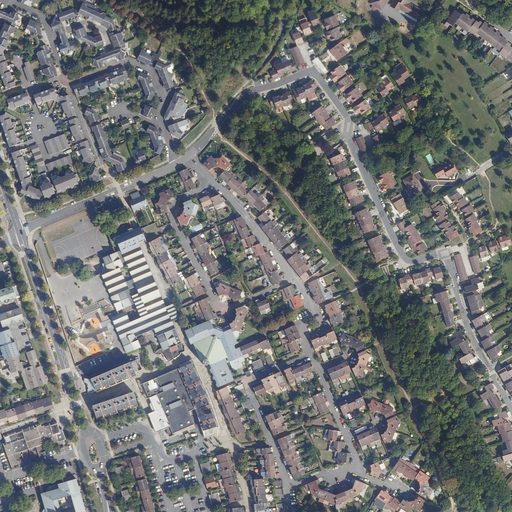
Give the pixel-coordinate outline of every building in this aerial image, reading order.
[(371,0),(370,3),(372,4),(375,6),(381,10),(387,0),(371,0)] [(393,0),(394,0),(393,2),(400,6),(399,9),(417,20),(421,22),(428,27),(433,18),(409,3),(410,0),(393,0)] [(87,8),(93,11),(95,7),(84,1),(83,3),(86,5),(87,8)] [(398,11),(399,9),(400,6),(393,2),(390,6),(398,11)] [(89,19),(93,11),(87,8),(86,5),(83,3),(79,13),(86,17),(89,19)] [(416,21),(417,20),(399,9),(398,11),(416,21)] [(455,23),(461,14),(455,10),(446,22),(449,24),(452,26),(455,23)] [(105,16),(106,14),(104,13),(100,14),(93,11),(89,19),(93,21),(94,20),(102,24),(105,16)] [(9,21),(7,25),(14,28),(16,25),(14,24),(15,22),(19,20),(18,17),(19,14),(14,12),(13,14),(11,14),(10,14),(9,15),(8,15),(5,13),(3,18),(9,21)] [(319,22),(316,14),(315,12),(308,15),(311,21),(313,25),(319,22)] [(464,16),(461,14),(455,23),(457,25),(460,28),(468,18),(469,17),(465,14),(464,16)] [(323,23),(325,26),(326,29),(338,24),(335,15),(324,19),(325,22),(323,23)] [(117,34),(121,33),(119,28),(116,29),(113,20),(105,16),(102,24),(101,25),(109,28),(110,31),(115,29),(116,31),(117,34)] [(470,20),(468,18),(460,28),(464,30),(467,32),(468,30),(475,21),(472,19),(470,20)] [(35,35),(41,33),(38,23),(34,22),(30,20),(26,29),(33,32),(35,35)] [(65,33),(61,22),(59,22),(54,20),(52,24),(51,25),(53,30),(55,29),(56,30),(57,31),(58,30),(59,33),(60,34),(65,33)] [(300,24),(304,34),(311,31),(309,27),(307,22),(307,21),(300,24)] [(478,23),(475,21),(468,30),(471,33),(474,35),(475,34),(483,24),(479,21),(478,23)] [(484,22),(483,24),(475,34),(478,36),(482,38),(489,29),(486,27),(487,25),(484,22)] [(5,24),(1,34),(9,38),(11,35),(14,33),(16,29),(14,28),(7,25),(5,24)] [(83,41),(87,43),(90,36),(87,35),(84,27),(75,30),(73,34),(76,40),(76,41),(82,44),(83,41)] [(341,36),(337,27),(327,32),(325,33),(326,36),(327,39),(329,38),(331,41),(341,36)] [(490,27),(489,29),(482,38),(484,40),(488,43),(495,33),(492,31),(493,30),(490,27)] [(303,41),(301,36),(299,31),(293,34),(296,44),(303,41)] [(496,32),(495,33),(488,43),(491,45),(494,47),(501,38),(498,36),(499,34),(496,32)] [(117,46),(123,44),(121,40),(123,37),(121,33),(117,34),(111,36),(114,47),(117,46)] [(1,34),(0,35),(0,45),(5,48),(7,49),(8,45),(8,41),(9,38),(1,34)] [(96,47),(104,44),(101,35),(93,38),(90,36),(87,43),(96,47)] [(502,36),(501,38),(494,47),(497,49),(500,52),(507,43),(504,40),(505,38),(502,36)] [(69,42),(66,37),(61,38),(62,41),(63,43),(61,43),(61,44),(62,46),(59,47),(61,52),(63,51),(67,53),(68,49),(70,49),(71,49),(73,49),(75,48),(72,41),(69,42)] [(347,38),(340,43),(343,47),(350,42),(347,38)] [(125,47),(124,43),(123,44),(117,46),(118,50),(109,53),(111,58),(113,57),(115,57),(116,58),(117,58),(119,58),(120,60),(124,58),(123,56),(125,53),(122,51),(121,49),(125,47)] [(343,47),(340,43),(330,50),(337,60),(347,53),(347,52),(348,51),(347,50),(347,49),(346,48),(345,48),(344,47),(343,47)] [(510,45),(507,43),(500,52),(499,53),(502,56),(505,58),(507,55),(509,52),(511,50),(511,49),(509,46),(510,45)] [(38,60),(50,56),(48,52),(46,45),(40,47),(36,49),(38,53),(37,55),(38,60)] [(152,67),(157,55),(153,53),(152,57),(146,54),(145,51),(142,50),(137,59),(142,61),(145,63),(145,64),(152,67)] [(106,60),(107,59),(105,54),(99,56),(98,53),(90,56),(92,59),(93,59),(94,61),(92,64),(96,66),(97,68),(102,67),(101,64),(103,64),(103,62),(103,61),(106,60)] [(169,74),(166,67),(166,66),(158,63),(160,60),(159,59),(160,56),(157,55),(152,67),(157,69),(159,74),(160,77),(161,77),(169,74)] [(44,69),(54,66),(51,59),(50,56),(38,60),(40,64),(43,65),(44,69)] [(328,71),(317,57),(312,60),(325,73),(328,71)] [(288,59),(281,62),(285,72),(289,71),(292,69),(293,70),(296,69),(295,66),(293,62),(290,63),(288,59)] [(270,71),(272,76),(273,78),(279,76),(279,75),(283,73),(285,72),(281,62),(274,65),(276,69),(270,71)] [(8,66),(0,68),(0,73),(2,80),(12,76),(10,72),(12,69),(10,65),(8,66)] [(334,77),(331,79),(334,83),(346,74),(340,65),(331,72),(333,75),(334,77)] [(49,80),(57,76),(55,71),(54,66),(44,69),(42,70),(44,75),(47,76),(49,80)] [(403,80),(409,76),(403,67),(397,72),(398,73),(403,80)] [(121,70),(115,73),(119,83),(123,82),(124,79),(128,77),(125,69),(121,70)] [(111,74),(105,76),(108,85),(109,85),(111,84),(114,85),(119,83),(115,73),(111,74)] [(146,75),(140,73),(137,79),(141,81),(143,88),(152,85),(149,77),(146,75)] [(165,89),(174,86),(173,85),(171,79),(172,76),(171,73),(169,74),(161,77),(163,81),(164,85),(163,86),(165,89)] [(403,80),(398,73),(393,77),(397,84),(398,86),(404,81),(403,80)] [(12,76),(2,80),(6,90),(16,87),(14,83),(16,80),(14,75),(12,76)] [(387,79),(384,75),(378,79),(380,82),(381,83),(387,79)] [(102,77),(94,80),(97,89),(100,88),(104,89),(109,87),(108,85),(105,76),(102,77)] [(341,87),(338,89),(341,93),(353,84),(348,76),(338,82),(340,85),(341,87)] [(387,91),(393,87),(387,79),(381,83),(387,91)] [(89,82),(84,84),(87,93),(90,92),(93,93),(98,91),(97,89),(94,80),(89,82)] [(313,83),(312,81),(309,82),(309,83),(306,85),(303,86),(303,87),(307,95),(313,93),(312,89),(315,87),(318,86),(315,82),(313,83)] [(389,93),(387,91),(381,83),(380,82),(375,86),(383,97),(389,93)] [(73,88),(77,96),(81,95),(84,97),(88,95),(87,93),(84,84),(79,85),(73,88)] [(152,85),(143,88),(146,96),(145,99),(149,101),(151,102),(155,92),(154,89),(152,85)] [(300,99),(307,97),(307,95),(303,87),(300,88),(296,90),(296,89),(292,90),(295,97),(299,95),(300,99)] [(54,88),(44,92),(48,101),(52,100),(56,102),(61,104),(63,108),(72,105),(69,95),(67,96),(66,95),(63,93),(61,96),(60,96),(58,95),(59,92),(56,91),(56,90),(55,90),(54,88)] [(356,88),(344,97),(346,100),(350,98),(351,100),(353,102),(362,96),(356,88)] [(182,107),(185,109),(187,105),(184,103),(183,100),(184,97),(182,96),(181,93),(180,90),(176,92),(173,98),(171,103),(182,107)] [(48,101),(44,92),(34,96),(38,107),(42,106),(44,103),(48,101)] [(283,106),(283,107),(290,104),(289,100),(292,98),(289,92),(286,93),(286,94),(283,95),(279,97),(283,106)] [(27,93),(17,97),(20,106),(25,105),(28,106),(31,105),(27,93)] [(418,97),(417,94),(411,98),(415,105),(416,107),(422,103),(418,97)] [(283,106),(279,97),(279,96),(276,97),(272,98),(272,97),(269,99),(271,106),(275,104),(276,108),(276,109),(283,106)] [(415,105),(411,98),(410,96),(403,100),(404,101),(409,109),(415,105)] [(20,106),(17,97),(7,100),(7,102),(5,107),(14,111),(16,108),(20,106)] [(362,115),(371,108),(365,100),(353,109),(355,112),(358,110),(360,112),(362,115)] [(166,121),(169,120),(169,119),(170,116),(171,115),(173,116),(175,116),(177,113),(179,112),(182,107),(171,103),(168,111),(165,117),(166,121)] [(395,110),(399,117),(405,113),(400,104),(394,108),(395,110)] [(76,115),(72,105),(63,108),(64,113),(63,116),(64,120),(76,115)] [(87,116),(90,124),(99,121),(98,117),(97,114),(96,113),(91,111),(90,110),(92,105),(91,105),(88,106),(86,112),(84,115),(87,116)] [(145,113),(144,116),(152,120),(154,115),(157,110),(149,106),(146,105),(144,110),(145,113)] [(316,119),(327,112),(325,108),(324,109),(322,106),(312,113),(316,119)] [(394,122),(400,119),(399,117),(395,110),(389,113),(390,115),(391,117),(394,122)] [(0,118),(3,127),(12,123),(11,119),(12,116),(3,112),(1,115),(0,114),(0,118)] [(321,125),(322,124),(325,122),(330,118),(328,115),(329,114),(327,112),(316,119),(321,125)] [(389,123),(384,116),(383,114),(377,118),(377,119),(382,127),(386,125),(389,123)] [(322,124),(326,130),(336,123),(334,120),(335,120),(332,117),(330,118),(325,122),(322,124)] [(71,132),(81,128),(77,118),(65,123),(67,127),(70,128),(71,132)] [(377,132),(383,128),(382,127),(377,119),(371,123),(372,125),(374,128),(377,132)] [(15,122),(12,123),(3,127),(6,137),(15,134),(14,129),(15,129),(16,127),(15,122)] [(171,134),(180,139),(183,132),(179,131),(177,123),(174,125),(168,127),(170,133),(171,134)] [(94,131),(97,139),(107,135),(106,133),(103,131),(100,124),(92,127),(93,131),(94,131)] [(152,141),(161,138),(160,134),(159,130),(149,126),(147,132),(150,134),(152,141)] [(85,139),(81,128),(71,132),(73,136),(71,139),(73,143),(85,139)] [(17,138),(15,134),(6,137),(10,147),(21,143),(20,139),(17,138)] [(99,148),(101,151),(109,148),(107,142),(108,139),(107,135),(97,139),(100,147),(99,148)] [(160,155),(160,154),(164,145),(163,142),(161,138),(152,141),(155,149),(154,152),(160,155)] [(80,151),(82,155),(91,151),(88,141),(76,145),(77,149),(80,151)] [(104,159),(113,164),(116,157),(113,156),(112,156),(109,148),(101,151),(104,159)] [(15,164),(25,161),(23,157),(24,156),(25,154),(24,150),(11,153),(15,164)] [(84,159),(83,162),(89,165),(90,162),(95,161),(91,151),(82,155),(84,159)] [(137,165),(147,161),(143,151),(138,152),(137,155),(133,156),(137,165)] [(346,160),(344,157),(343,157),(341,153),(331,158),(334,165),(346,160)] [(210,156),(202,164),(209,172),(213,167),(216,167),(216,159),(213,159),(210,156)] [(219,159),(216,159),(216,167),(220,167),(224,171),(225,170),(230,164),(222,156),(219,159)] [(128,169),(125,161),(120,159),(116,157),(113,164),(116,165),(119,173),(128,169)] [(346,160),(334,165),(335,167),(337,172),(348,167),(346,164),(347,163),(346,160)] [(26,165),(25,161),(15,164),(19,175),(31,171),(29,166),(26,165)] [(452,163),(442,169),(447,177),(457,171),(452,163)] [(92,184),(101,180),(98,172),(99,169),(93,167),(89,176),(92,184)] [(348,167),(337,172),(340,179),(352,174),(350,170),(349,170),(348,167)] [(65,176),(63,177),(68,189),(70,188),(72,189),(74,188),(75,186),(78,185),(72,169),(67,171),(65,176)] [(188,172),(187,169),(179,172),(181,177),(178,178),(180,183),(194,177),(193,173),(190,175),(188,172)] [(227,184),(233,178),(235,175),(231,171),(229,173),(225,170),(224,171),(219,176),(222,179),(224,181),(222,183),(225,186),(227,184)] [(32,175),(31,171),(19,175),(22,185),(29,183),(32,182),(30,178),(32,175)] [(377,178),(380,182),(381,181),(382,183),(386,190),(395,184),(387,172),(377,178)] [(420,187),(413,174),(403,180),(411,193),(420,187)] [(68,189),(63,177),(62,178),(57,176),(52,177),(58,193),(62,191),(64,192),(66,192),(66,190),(68,189)] [(196,181),(194,177),(180,183),(182,188),(185,187),(187,192),(195,189),(193,183),(193,182),(196,181)] [(232,193),(243,183),(239,179),(236,181),(233,178),(227,184),(229,186),(231,188),(229,191),(232,193)] [(40,187),(41,189),(45,198),(47,198),(49,199),(51,198),(52,195),(55,194),(49,179),(44,181),(42,186),(40,187)] [(356,184),(355,180),(343,186),(346,193),(357,188),(355,184),(356,184)] [(30,186),(29,183),(22,185),(19,186),(20,191),(19,192),(30,197),(34,188),(30,186)] [(245,196),(248,193),(244,189),(247,186),(243,183),(232,193),(235,196),(237,194),(239,196),(242,199),(245,196)] [(38,190),(34,188),(30,197),(40,202),(41,200),(45,198),(41,189),(38,190)] [(347,194),(349,200),(361,194),(360,191),(358,191),(357,188),(346,193),(347,194)] [(160,197),(159,200),(167,203),(168,200),(174,198),(170,189),(159,193),(160,197)] [(250,206),(261,196),(257,191),(254,194),(251,190),(248,193),(245,196),(248,199),(249,201),(247,203),(250,206)] [(138,191),(134,193),(141,208),(148,204),(144,195),(140,196),(138,191)] [(214,206),(209,195),(208,192),(204,194),(206,197),(203,198),(199,199),(203,207),(208,205),(209,208),(214,206)] [(458,192),(451,196),(450,197),(453,203),(455,202),(462,198),(458,192)] [(132,200),(129,201),(133,211),(141,208),(134,193),(130,195),(132,200)] [(223,202),(225,200),(219,195),(217,195),(215,196),(215,195),(213,195),(213,194),(209,195),(214,206),(215,209),(219,207),(218,204),(223,202)] [(361,194),(349,200),(352,206),(363,201),(362,198),(363,197),(361,194)] [(408,209),(399,194),(391,199),(400,214),(408,209)] [(264,199),(261,196),(250,206),(253,209),(255,207),(257,209),(260,212),(266,205),(262,201),(264,199)] [(467,203),(463,197),(462,198),(455,202),(459,208),(461,207),(467,203)] [(167,203),(159,200),(158,203),(155,204),(159,215),(167,212),(168,211),(166,206),(167,203)] [(192,202),(190,200),(183,203),(184,206),(182,211),(191,215),(195,204),(192,202)] [(440,204),(438,201),(431,205),(437,215),(444,211),(445,210),(442,204),(440,204)] [(466,216),(474,211),(470,205),(463,209),(461,210),(465,216),(466,216)] [(355,213),(358,220),(370,215),(369,211),(367,212),(366,208),(355,213)] [(191,215),(182,211),(180,216),(177,217),(180,225),(183,224),(187,225),(190,216),(191,215)] [(444,211),(437,215),(435,216),(439,222),(445,219),(448,217),(444,211)] [(262,228),(271,221),(274,218),(270,214),(267,216),(264,212),(258,217),(260,220),(262,223),(259,225),(262,228)] [(475,221),(477,220),(473,214),(468,217),(465,219),(469,225),(475,221)] [(370,215),(358,220),(360,225),(361,227),(372,222),(371,218),(372,218),(370,215)] [(242,216),(230,221),(230,223),(232,223),(232,225),(233,225),(234,228),(235,228),(235,230),(235,232),(238,230),(246,227),(245,224),(246,223),(245,221),(244,219),(243,219),(242,216)] [(266,233),(278,224),(275,221),(274,220),(272,222),(271,221),(262,228),(264,231),(266,233)] [(448,220),(446,221),(438,225),(442,232),(444,231),(451,226),(448,220)] [(403,221),(397,224),(401,230),(403,229),(405,232),(407,235),(415,230),(412,224),(407,226),(403,221)] [(467,226),(471,232),(474,236),(482,232),(475,221),(469,225),(467,226)] [(372,222),(361,227),(364,233),(370,231),(376,228),(375,225),(374,225),(372,222)] [(270,238),(279,231),(278,230),(280,228),(280,227),(278,224),(266,233),(268,236),(270,238)] [(451,226),(444,231),(448,237),(457,232),(453,226),(451,226)] [(247,230),(246,227),(238,230),(240,235),(237,236),(239,241),(245,238),(253,235),(252,232),(249,233),(247,230)] [(421,239),(415,230),(407,235),(409,238),(411,241),(408,243),(410,246),(416,242),(421,239)] [(273,242),(274,244),(286,235),(284,232),(282,232),(280,233),(279,231),(270,238),(273,242)] [(162,308),(165,303),(156,282),(150,280),(145,282),(142,275),(151,271),(139,242),(137,242),(133,232),(116,240),(119,247),(120,250),(102,258),(104,263),(102,264),(103,265),(103,272),(101,274),(111,297),(104,299),(111,304),(113,307),(115,306),(117,311),(135,304),(140,318),(130,322),(126,320),(122,313),(111,317),(127,353),(141,347),(137,336),(154,329),(161,346),(162,348),(163,350),(181,343),(182,342),(172,321),(168,322),(162,308)] [(201,239),(199,234),(191,238),(193,242),(194,245),(192,246),(194,250),(204,244),(207,242),(204,238),(201,239)] [(255,238),(253,235),(245,238),(247,243),(244,244),(246,249),(252,247),(261,243),(259,240),(256,241),(255,238)] [(279,249),(288,242),(287,241),(288,239),(289,237),(287,236),(286,235),(274,244),(276,246),(279,249)] [(367,241),(370,247),(382,243),(380,239),(381,238),(380,235),(367,241)] [(501,248),(511,245),(509,236),(506,238),(505,236),(498,238),(498,240),(501,248)] [(160,239),(159,237),(149,243),(150,246),(150,247),(151,251),(162,245),(160,241),(161,241),(160,239)] [(177,237),(169,241),(171,245),(179,240),(177,237)] [(491,253),(498,251),(497,249),(495,241),(488,243),(488,245),(491,253)] [(204,244),(194,250),(195,252),(198,251),(200,254),(201,257),(209,253),(206,248),(209,246),(207,242),(204,244)] [(418,254),(423,251),(427,249),(423,243),(418,245),(416,242),(410,246),(412,249),(415,248),(416,250),(418,254)] [(262,246),(261,243),(252,247),(254,251),(251,253),(253,258),(256,257),(268,252),(266,248),(263,249),(262,246)] [(287,260),(296,253),(299,251),(292,243),(283,250),(285,253),(287,255),(285,257),(287,260)] [(371,249),(374,254),(386,249),(384,245),(383,246),(382,243),(370,247),(371,249)] [(162,245),(151,251),(153,254),(155,254),(156,257),(167,252),(165,248),(164,249),(162,245)] [(480,254),(481,258),(488,256),(485,246),(478,248),(480,254)] [(386,249),(374,254),(374,255),(377,261),(388,256),(386,252),(387,252),(386,249)] [(167,252),(156,257),(158,260),(158,262),(159,265),(169,259),(167,255),(168,255),(167,252)] [(269,254),(268,252),(256,257),(258,262),(258,261),(261,266),(275,260),(273,257),(270,258),(269,254)] [(209,253),(201,257),(202,259),(204,263),(202,264),(203,267),(217,260),(214,256),(211,257),(209,253)] [(291,266),(303,256),(301,253),(299,253),(297,254),(296,253),(287,260),(290,263),(291,266)] [(296,271),(305,264),(304,262),(305,261),(306,259),(303,256),(291,266),(294,269),(296,271)] [(171,263),(169,259),(159,265),(161,268),(162,268),(164,272),(174,266),(173,263),(171,263)] [(217,260),(203,267),(205,270),(208,269),(209,271),(211,275),(219,271),(216,266),(219,264),(217,260)] [(276,263),(275,260),(261,266),(263,270),(266,269),(267,273),(268,274),(276,271),(274,267),(273,264),(276,263)] [(298,274),(300,277),(312,267),(310,264),(308,264),(306,266),(305,264),(296,271),(298,274)] [(176,269),(174,266),(164,272),(166,274),(165,276),(167,279),(177,273),(175,270),(176,269)] [(304,282),(314,275),(312,273),(314,271),(314,270),(312,267),(300,277),(301,279),(304,282)] [(436,279),(443,277),(440,267),(437,268),(433,269),(433,268),(429,269),(431,276),(435,275),(436,279)] [(419,273),(422,283),(429,281),(428,277),(431,276),(429,269),(425,270),(426,271),(422,272),(419,273)] [(277,274),(276,271),(268,274),(264,276),(264,277),(266,278),(267,279),(267,280),(269,284),(269,285),(269,286),(280,281),(279,279),(280,278),(279,275),(278,273),(277,274)] [(197,272),(192,275),(184,279),(186,284),(189,283),(192,287),(199,283),(198,280),(196,277),(199,276),(197,272)] [(179,277),(177,273),(167,279),(169,282),(170,282),(172,286),(182,280),(180,277),(179,277)] [(408,275),(411,285),(415,284),(415,285),(422,283),(419,273),(416,274),(412,275),(412,274),(408,275)] [(408,275),(405,276),(405,277),(401,279),(398,279),(399,281),(400,281),(403,289),(408,288),(408,286),(411,285),(408,275)] [(320,279),(319,278),(308,283),(309,286),(308,286),(309,287),(311,291),(312,291),(313,294),(324,289),(325,289),(324,287),(322,286),(322,284),(321,284),(320,282),(319,282),(319,280),(320,279)] [(479,283),(477,278),(470,280),(472,285),(463,288),(464,293),(466,293),(479,289),(477,284),(479,283)] [(200,285),(199,283),(192,287),(195,292),(192,294),(194,298),(207,291),(205,288),(202,289),(200,285)] [(219,287),(216,288),(219,296),(222,295),(225,296),(227,297),(231,287),(220,283),(219,287)] [(291,285),(281,290),(281,291),(282,291),(283,293),(284,296),(283,296),(284,298),(284,299),(284,301),(287,299),(296,296),(295,293),(296,292),(295,291),(294,288),(293,288),(291,285)] [(16,299),(12,286),(4,289),(0,290),(0,303),(4,303),(9,302),(9,301),(16,299)] [(231,287),(227,297),(230,298),(232,299),(233,302),(242,298),(240,294),(242,292),(232,288),(231,287)] [(324,291),(324,289),(313,294),(314,297),(313,297),(314,299),(315,302),(316,301),(317,304),(333,297),(332,295),(330,295),(329,291),(325,293),(324,292),(324,291)] [(482,300),(479,289),(466,293),(469,304),(482,300)] [(448,300),(446,291),(434,294),(436,298),(437,303),(440,302),(448,300)] [(298,295),(296,296),(287,299),(288,301),(289,300),(289,302),(289,303),(290,305),(291,308),(290,309),(291,311),(303,306),(301,303),(303,302),(301,299),(300,297),(299,298),(298,295)] [(195,303),(196,304),(199,312),(196,313),(197,314),(198,313),(210,308),(208,303),(208,302),(211,301),(209,297),(195,303)] [(261,302),(259,299),(255,301),(262,315),(266,313),(265,309),(270,307),(267,299),(261,302)] [(450,304),(448,300),(440,302),(442,310),(443,315),(451,312),(449,304),(450,304)] [(482,300),(469,304),(472,315),(485,311),(482,300)] [(336,302),(336,301),(325,305),(326,308),(325,309),(326,311),(327,314),(328,313),(329,316),(341,311),(340,309),(339,308),(337,304),(336,304),(336,302)] [(249,307),(245,305),(238,308),(235,309),(237,312),(236,314),(235,317),(244,321),(249,307)] [(24,321),(20,308),(0,314),(0,319),(3,328),(24,321)] [(211,311),(210,308),(198,313),(200,319),(202,318),(204,323),(213,318),(217,317),(216,313),(213,314),(211,311)] [(126,320),(130,322),(126,311),(122,313),(126,320)] [(334,327),(345,322),(344,320),(343,321),(342,319),(343,319),(342,316),(341,314),(341,313),(342,312),(341,311),(329,316),(330,319),(329,320),(330,321),(332,324),(333,324),(334,327)] [(447,327),(455,325),(452,317),(454,316),(452,312),(451,312),(443,315),(447,327)] [(486,312),(483,314),(487,322),(492,319),(488,313),(486,312)] [(483,314),(472,321),(477,331),(489,324),(491,323),(491,322),(493,320),(492,319),(487,322),(483,314)] [(230,325),(233,331),(236,330),(239,332),(244,321),(235,317),(234,320),(233,322),(229,324),(230,325)] [(192,328),(189,329),(185,331),(190,343),(193,344),(196,349),(202,347),(202,348),(203,350),(209,347),(217,350),(230,345),(232,345),(238,343),(236,339),(233,331),(230,325),(221,329),(217,328),(213,318),(204,323),(199,325),(192,328)] [(489,324),(477,331),(483,340),(492,335),(493,335),(495,334),(489,324)] [(288,336),(298,331),(296,327),(295,325),(278,332),(281,339),(288,336)] [(333,340),(337,338),(332,328),(329,329),(328,330),(325,332),(326,333),(330,342),(333,341),(333,340)] [(343,333),(349,335),(350,331),(341,328),(338,335),(342,336),(343,333)] [(0,347),(5,360),(7,359),(18,356),(20,355),(16,341),(14,341),(13,339),(9,338),(10,335),(9,330),(0,333),(0,345),(1,345),(1,347),(0,347)] [(449,343),(452,348),(459,344),(466,340),(461,330),(454,334),(456,339),(449,343)] [(299,334),(298,331),(288,336),(288,338),(285,339),(287,344),(298,339),(301,338),(299,334)] [(318,335),(322,345),(322,346),(327,344),(327,345),(330,344),(330,342),(326,333),(323,334),(321,334),(318,335)] [(345,344),(350,346),(354,337),(349,335),(343,333),(342,336),(339,338),(342,346),(345,344)] [(310,338),(315,349),(319,347),(318,346),(322,345),(318,335),(317,334),(314,335),(313,337),(310,338)] [(486,352),(498,345),(492,335),(483,340),(481,342),(486,352)] [(262,338),(259,339),(262,347),(263,350),(267,348),(268,349),(271,348),(267,337),(264,338),(262,338)] [(357,351),(364,348),(363,345),(364,342),(354,337),(350,346),(355,348),(357,351)] [(259,339),(249,343),(254,354),(259,352),(257,349),(262,347),(259,339)] [(300,342),(298,339),(287,344),(285,344),(287,349),(290,348),(292,353),(299,350),(297,345),(297,343),(300,342)] [(465,356),(472,352),(468,345),(469,344),(466,340),(459,344),(463,352),(465,356)] [(160,355),(162,354),(168,362),(180,354),(180,353),(185,351),(185,346),(183,346),(181,343),(163,350),(162,348),(159,349),(155,352),(156,354),(160,355)] [(249,343),(240,347),(243,355),(248,353),(249,356),(254,354),(249,343)] [(504,355),(498,345),(486,352),(492,362),(504,355)] [(203,364),(205,365),(207,365),(210,364),(211,368),(209,369),(211,373),(213,373),(213,375),(213,377),(214,380),(216,380),(217,383),(216,384),(217,387),(234,381),(226,363),(230,362),(233,369),(243,365),(242,362),(245,361),(244,358),(243,355),(240,347),(209,360),(208,359),(206,359),(203,360),(202,362),(203,364)] [(359,357),(357,362),(366,365),(370,355),(367,353),(366,350),(358,354),(359,357)] [(37,387),(45,384),(40,367),(37,368),(32,351),(26,353),(30,366),(24,368),(30,389),(37,387)] [(472,365),(478,361),(473,352),(472,352),(465,356),(462,357),(459,359),(462,364),(469,361),(472,365)] [(18,356),(7,359),(11,373),(22,369),(18,356)] [(131,361),(135,373),(141,371),(143,370),(140,363),(139,364),(137,359),(131,361)] [(130,360),(123,362),(129,376),(135,373),(131,361),(130,360)] [(350,373),(351,372),(347,361),(343,363),(340,364),(346,378),(349,376),(350,375),(350,373)] [(129,376),(123,362),(116,365),(122,379),(129,376)] [(181,367),(178,368),(195,408),(207,403),(208,402),(191,362),(190,363),(189,364),(186,364),(185,365),(184,366),(181,367)] [(303,362),(300,363),(306,377),(310,375),(309,372),(314,370),(311,362),(307,364),(305,365),(303,362)] [(352,368),(355,376),(358,375),(361,376),(365,369),(371,371),(372,368),(366,365),(357,362),(355,367),(352,368)] [(306,377),(300,363),(297,365),(298,368),(296,368),(292,370),(295,378),(297,381),(301,379),(306,377)] [(339,378),(340,377),(340,379),(343,380),(346,378),(340,364),(338,365),(334,367),(339,378)] [(122,379),(116,365),(110,368),(116,381),(122,379)] [(295,378),(292,370),(291,367),(288,369),(284,370),(290,384),(294,383),(294,381),(293,379),(295,378)] [(327,370),(333,384),(337,382),(338,380),(337,378),(339,378),(334,367),(331,368),(327,370)] [(116,381),(110,368),(103,371),(109,384),(116,381)] [(199,434),(191,417),(189,410),(195,408),(178,368),(158,377),(164,391),(157,395),(158,398),(170,426),(173,425),(173,426),(172,427),(173,428),(175,431),(176,432),(190,427),(191,429),(190,430),(193,436),(199,434)] [(507,372),(504,368),(498,371),(503,381),(510,377),(511,376),(511,369),(507,372)] [(98,392),(142,373),(141,371),(135,373),(129,376),(122,379),(116,381),(109,384),(108,384),(102,387),(96,389),(98,392)] [(103,371),(97,374),(102,387),(108,384),(109,384),(103,371)] [(283,387),(286,385),(281,371),(276,373),(274,374),(279,385),(281,384),(281,386),(283,387)] [(97,374),(91,376),(96,388),(96,389),(102,387),(97,374)] [(277,386),(279,385),(274,374),(270,376),(268,377),(274,391),(277,390),(278,388),(277,386)] [(90,377),(89,377),(88,379),(86,378),(85,381),(86,383),(88,383),(90,387),(90,388),(90,389),(90,391),(93,391),(93,390),(95,391),(95,390),(96,389),(96,388),(91,376),(90,377)] [(164,391),(158,377),(153,379),(152,380),(149,382),(147,381),(143,383),(149,398),(157,395),(164,391)] [(270,392),(274,391),(268,377),(265,378),(261,380),(262,381),(266,391),(268,390),(269,392),(270,392)] [(511,380),(510,377),(503,381),(509,391),(510,391),(511,389),(511,380)] [(253,388),(257,396),(262,394),(263,396),(268,395),(266,391),(262,381),(258,382),(260,385),(257,386),(253,388)] [(497,393),(491,384),(484,387),(487,392),(480,396),(483,401),(488,398),(495,395),(497,393)] [(276,395),(282,393),(279,385),(277,386),(278,388),(277,390),(274,391),(276,395)] [(228,390),(227,387),(216,391),(218,395),(217,396),(218,399),(229,395),(227,390),(228,390)] [(137,404),(137,403),(133,392),(127,394),(131,406),(137,404)] [(321,393),(314,396),(313,396),(309,398),(311,403),(312,403),(314,407),(328,401),(326,398),(324,399),(322,396),(321,393)] [(361,406),(365,404),(361,393),(357,395),(357,396),(354,398),(354,399),(358,408),(362,407),(361,406)] [(131,407),(131,406),(127,394),(120,396),(124,408),(127,407),(127,408),(131,407)] [(230,398),(229,395),(218,399),(220,402),(221,403),(223,406),(233,401),(232,398),(230,398)] [(494,410),(502,405),(500,401),(499,402),(496,397),(495,395),(488,398),(494,410)] [(124,408),(120,396),(113,399),(117,411),(117,412),(121,411),(120,410),(124,408)] [(50,397),(41,400),(45,411),(54,408),(50,397)] [(153,411),(152,412),(153,414),(153,418),(155,421),(154,422),(156,426),(154,427),(154,429),(157,428),(158,432),(159,431),(159,432),(166,429),(166,428),(170,427),(170,426),(158,398),(153,400),(153,401),(150,402),(151,405),(150,405),(153,411)] [(386,418),(394,414),(392,411),(394,408),(387,405),(389,400),(385,398),(384,400),(383,403),(383,404),(379,413),(384,415),(386,418)] [(117,411),(113,399),(106,401),(110,413),(117,411)] [(359,409),(358,408),(354,399),(351,400),(350,399),(347,401),(351,410),(351,412),(355,410),(355,411),(359,409)] [(376,412),(379,413),(383,404),(372,399),(370,403),(368,404),(371,412),(374,411),(376,412)] [(41,400),(32,403),(36,414),(45,411),(41,400)] [(351,410),(347,401),(346,400),(342,402),(342,403),(339,404),(343,415),(347,413),(347,412),(351,410)] [(110,413),(106,401),(99,403),(103,415),(110,413)] [(233,401),(223,406),(224,409),(224,411),(225,414),(235,410),(234,405),(235,405),(233,401)] [(319,410),(321,415),(329,412),(328,409),(327,406),(329,404),(328,401),(314,407),(316,411),(319,410)] [(32,403),(23,406),(27,417),(36,414),(32,403)] [(99,403),(92,406),(96,418),(100,416),(100,418),(104,416),(103,415),(99,403)] [(207,403),(195,408),(205,437),(215,434),(216,427),(210,407),(209,407),(207,403)] [(23,406),(14,409),(18,420),(27,417),(23,406)] [(5,412),(8,421),(9,423),(18,420),(14,409),(5,412)] [(0,423),(8,421),(5,412),(5,410),(0,411),(0,423)] [(235,410),(225,414),(226,417),(228,418),(229,421),(240,416),(238,413),(237,413),(235,410)] [(268,423),(282,417),(281,413),(279,413),(277,413),(276,411),(275,412),(265,416),(267,420),(268,423)] [(493,426),(498,425),(509,422),(506,411),(498,414),(499,419),(492,421),(493,426)] [(365,424),(370,422),(366,413),(361,415),(365,424)] [(361,426),(365,424),(361,415),(357,417),(361,426)] [(240,416),(229,421),(230,424),(230,426),(231,429),(242,424),(240,420),(241,420),(240,416)] [(284,420),(282,417),(268,423),(269,426),(271,429),(282,424),(281,423),(283,422),(284,420)] [(386,428),(395,432),(399,421),(396,420),(394,417),(387,420),(388,423),(386,428)] [(349,421),(353,428),(353,429),(358,427),(354,419),(349,421)] [(60,433),(59,429),(57,421),(49,424),(53,435),(55,434),(60,433)] [(500,434),(501,434),(511,430),(511,428),(511,429),(509,422),(498,425),(500,434)] [(43,445),(50,443),(44,425),(43,423),(36,425),(43,445)] [(51,445),(57,442),(55,434),(53,435),(49,424),(44,425),(50,443),(51,445)] [(242,424),(231,429),(232,432),(234,433),(235,436),(246,431),(245,428),(243,428),(242,424)] [(283,426),(282,424),(271,429),(273,433),(274,435),(288,429),(286,426),(285,425),(283,426)] [(36,447),(43,445),(36,425),(29,427),(36,447)] [(29,450),(36,447),(29,427),(22,430),(29,450)] [(379,439),(380,438),(376,428),(372,429),(369,430),(375,445),(379,443),(380,441),(379,439)] [(390,443),(395,432),(386,428),(385,431),(384,434),(381,435),(384,443),(387,442),(390,443)] [(57,442),(66,440),(62,429),(59,429),(60,433),(55,434),(57,442)] [(329,435),(328,440),(330,440),(337,441),(337,438),(337,434),(340,435),(341,431),(326,429),(325,434),(329,435)] [(22,452),(29,450),(22,430),(15,432),(22,452)] [(363,433),(368,444),(370,443),(371,445),(372,446),(375,445),(369,430),(366,432),(363,433)] [(511,430),(501,434),(503,442),(505,442),(511,439),(511,430)] [(22,452),(15,432),(8,434),(11,444),(15,454),(22,452)] [(356,436),(363,450),(366,449),(367,446),(366,445),(368,444),(363,433),(361,434),(356,436)] [(291,436),(290,434),(278,440),(279,442),(280,445),(291,441),(290,439),(291,436)] [(337,441),(330,440),(330,446),(333,446),(333,451),(335,451),(341,452),(342,449),(342,446),(345,446),(346,442),(337,441)] [(291,441),(280,445),(281,448),(282,451),(295,445),(294,443),(292,443),(291,441)] [(7,457),(15,454),(11,444),(7,446),(6,443),(3,444),(7,457)] [(295,445),(282,451),(284,454),(285,456),(296,452),(295,450),(296,449),(296,447),(295,445)] [(338,462),(338,464),(346,462),(347,458),(347,457),(350,457),(351,453),(341,452),(335,451),(335,456),(338,457),(338,462)] [(220,463),(232,460),(231,457),(229,456),(228,452),(217,456),(218,459),(219,459),(220,463)] [(287,462),(300,457),(299,454),(297,454),(296,452),(285,456),(286,459),(287,462)] [(499,463),(511,460),(511,461),(511,453),(509,454),(497,457),(499,463)] [(131,458),(137,479),(147,476),(141,455),(131,458)] [(289,467),(300,463),(299,461),(300,461),(301,459),(300,457),(287,462),(288,464),(289,467)] [(404,474),(411,463),(409,462),(408,462),(405,461),(403,460),(402,459),(402,458),(401,457),(394,468),(397,469),(396,470),(399,472),(400,473),(401,472),(404,474)] [(221,471),(232,468),(232,465),(233,463),(232,460),(220,463),(221,467),(220,468),(221,471)] [(383,473),(378,462),(369,466),(372,470),(371,474),(375,476),(378,477),(380,474),(383,473)] [(292,473),(304,468),(303,465),(301,465),(300,463),(289,467),(290,470),(292,473)] [(413,464),(411,463),(404,474),(406,476),(405,477),(408,478),(410,479),(411,478),(413,480),(415,478),(420,470),(419,470),(417,470),(416,469),(414,467),(413,466),(413,464)] [(223,479),(235,476),(234,472),(233,471),(232,468),(221,471),(220,471),(221,475),(222,475),(223,479)] [(306,470),(304,468),(292,473),(293,476),(294,479),(305,474),(304,472),(306,470)] [(419,485),(428,483),(427,480),(429,477),(420,470),(415,478),(417,480),(419,481),(419,485)] [(226,487),(236,484),(235,481),(236,479),(235,476),(223,479),(225,483),(224,484),(225,487),(226,487)] [(46,491),(45,492),(42,497),(45,507),(43,511),(85,511),(86,511),(87,508),(84,506),(86,503),(83,501),(82,499),(82,498),(83,494),(81,493),(82,489),(81,484),(81,483),(78,484),(77,479),(72,481),(67,482),(66,477),(61,478),(62,484),(49,488),(46,491)] [(252,488),(264,487),(264,483),(263,483),(262,479),(251,480),(251,483),(252,484),(252,488)] [(312,493),(313,495),(319,489),(318,486),(317,484),(320,482),(319,479),(305,485),(307,490),(310,488),(312,493)] [(353,488),(359,494),(360,493),(362,488),(365,489),(367,484),(353,479),(352,480),(351,482),(354,483),(353,488)] [(429,486),(428,483),(419,485),(420,488),(419,490),(417,492),(425,498),(426,496),(432,488),(429,486)] [(229,494),(240,491),(239,488),(238,487),(237,484),(236,484),(226,487),(227,491),(228,490),(229,494)] [(254,492),(254,496),(266,495),(266,491),(264,491),(264,487),(252,488),(253,491),(254,492)] [(319,501),(323,503),(329,489),(327,488),(326,488),(324,490),(319,489),(313,495),(315,496),(320,498),(319,501)] [(343,489),(349,503),(354,501),(352,498),(357,496),(359,494),(353,488),(348,490),(346,488),(345,488),(343,489)] [(124,501),(132,499),(130,489),(122,491),(124,501)] [(334,504),(336,504),(336,495),(331,493),(332,490),(331,490),(329,489),(323,503),(328,505),(329,502),(334,504)] [(336,495),(336,504),(338,504),(343,502),(345,505),(349,503),(343,489),(341,490),(340,490),(341,493),(336,495)] [(374,505),(382,510),(384,507),(391,496),(389,495),(389,494),(386,492),(385,491),(384,492),(382,490),(375,500),(376,501),(374,505)] [(241,494),(240,491),(229,494),(230,498),(229,499),(230,503),(242,499),(241,496),(241,494)] [(256,500),(256,504),(268,503),(268,499),(266,499),(266,495),(254,496),(254,499),(256,500)] [(393,511),(394,511),(398,507),(401,503),(398,501),(399,500),(396,498),(394,497),(394,498),(391,496),(384,507),(385,509),(387,509),(389,510),(389,509),(391,511),(392,511),(393,511)] [(419,511),(426,501),(418,496),(416,499),(415,500),(412,501),(413,510),(416,509),(419,511)] [(408,511),(410,510),(413,510),(412,501),(408,501),(406,500),(404,499),(401,503),(398,507),(406,511),(408,511)]
